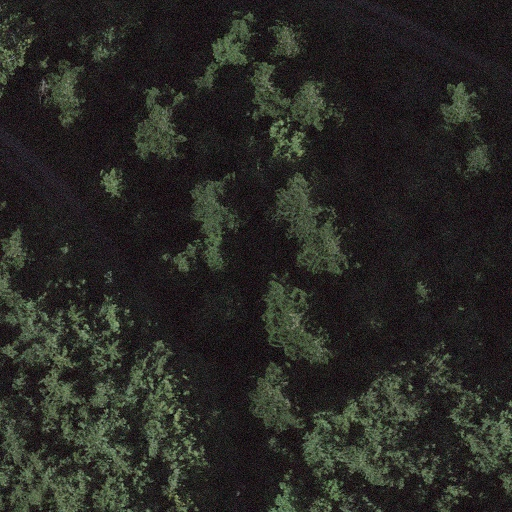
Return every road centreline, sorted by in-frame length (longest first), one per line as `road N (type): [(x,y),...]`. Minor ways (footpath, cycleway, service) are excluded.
road 1 (track): [(0,148),(74,215),(142,300),(206,404),(235,511)]
road 2 (track): [(511,80),(349,0)]
